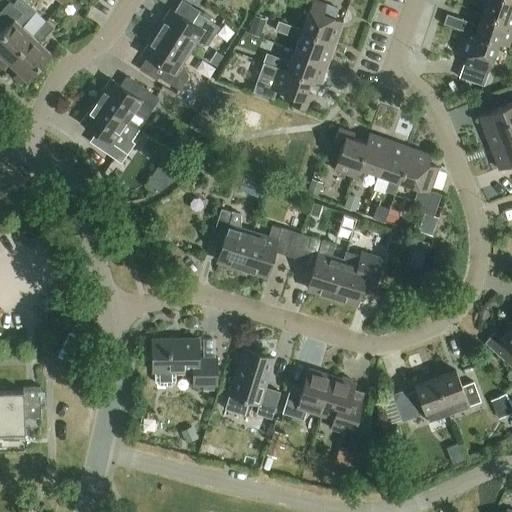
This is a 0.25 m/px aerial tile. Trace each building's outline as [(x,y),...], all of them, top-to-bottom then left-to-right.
[(0,65),(2,68),(7,63),(32,36),(31,35),(21,26),(35,11),(22,0),(15,0),(2,15),(10,23),(0,33),(0,65)] [(301,30),(334,42),(342,21),(334,19),(322,14),(325,5),(312,0),(311,0),(301,30)] [(479,0),(485,2),(481,14),(511,24),(511,1),(507,0),(479,0)] [(325,5),(322,14),(334,19),(338,9),(325,5)] [(170,10),(156,32),(187,51),(193,41),(203,46),(207,45),(218,27),(197,14),(191,24),(170,10)] [(443,24),(464,31),(465,31),(498,42),(498,43),(508,46),(511,33),(511,24),(481,14),(477,25),(446,14),(443,24)] [(254,16),(248,33),(258,37),(265,20),(254,16)] [(32,36),(7,63),(17,72),(12,77),(20,84),(25,79),(50,53),(39,43),(53,28),(45,21),(31,35),(32,36)] [(327,63),(334,42),(301,30),(278,21),(275,31),(298,39),(294,51),(327,63)] [(465,31),(464,31),(457,52),(467,55),(463,64),(464,65),(459,78),(482,87),(498,43),(498,42),(465,31)] [(187,51),(156,32),(142,54),(164,68),(158,77),(179,91),(188,76),(184,64),(180,62),(187,51)] [(277,58),(274,67),(277,68),(277,67),(310,79),(310,80),(320,83),(327,63),(294,51),(290,62),(277,58)] [(215,52),(209,63),(216,67),(222,56),(215,52)] [(262,63),(274,67),(277,58),(266,54),(262,63)] [(277,68),(274,67),(262,63),(252,92),(273,100),(276,91),(294,97),(291,106),(305,110),(310,94),(306,93),(310,80),(310,79),(277,67),(277,68)] [(110,80),(96,101),(125,121),(137,129),(145,117),(153,107),(158,99),(138,85),(129,79),(123,88),(110,80)] [(96,101),(81,123),(102,137),(96,146),(116,160),(122,151),(127,154),(134,143),(131,141),(139,130),(137,129),(125,121),(96,101)] [(511,102),(478,116),(482,128),(490,149),(511,140),(511,102)] [(195,114),(188,126),(200,133),(207,122),(195,114)] [(333,169),(353,177),(354,177),(365,143),(352,139),(354,134),(338,128),(333,142),(341,145),(333,169)] [(366,170),(377,174),(389,141),(368,133),(365,143),(354,177),(353,177),(352,180),(361,183),(366,170)] [(511,140),(490,149),(498,170),(511,164),(511,140)] [(394,194),(398,182),(398,181),(409,148),(389,141),(377,174),(389,178),(384,191),(394,194)] [(398,181),(398,182),(417,188),(412,203),(421,206),(418,212),(424,214),(432,217),(439,196),(428,192),(437,167),(427,164),(430,155),(409,148),(398,181)] [(175,172),(182,162),(167,152),(160,162),(175,172)] [(157,163),(147,184),(161,191),(172,170),(157,163)] [(239,189),(258,196),(262,184),(243,177),(239,189)] [(311,178),(307,192),(317,195),(322,182),(311,178)] [(349,194),(344,207),(356,211),(360,198),(349,194)] [(375,217),(374,219),(383,223),(384,220),(388,210),(379,207),(375,217)] [(385,220),(385,221),(395,224),(399,212),(389,208),(385,220)] [(216,260),(241,268),(252,234),(240,230),(239,214),(231,211),(231,212),(220,209),(213,233),(224,236),(216,260)] [(417,231),(419,232),(431,236),(432,234),(435,225),(437,218),(432,217),(424,214),(417,231)] [(252,234),(241,268),(266,276),(273,252),(284,255),(292,231),(280,228),(276,241),(252,234)] [(306,288),(331,296),(342,262),(330,258),(334,244),(310,237),(303,261),(314,264),(306,288)] [(342,262),(331,296),(356,304),(364,279),(374,283),(382,259),(359,252),(356,266),(342,262)] [(511,325),(500,339),(493,333),(484,343),(511,368),(511,325)] [(174,381),(174,371),(193,371),(193,385),(216,385),(216,358),(198,358),(198,338),(151,339),(152,372),(156,371),(156,382),(159,385),(171,385),(174,381)] [(249,401),(259,404),(256,414),(271,419),(280,392),(264,387),(273,358),(243,348),(228,394),(229,394),(224,409),(244,415),(249,401)] [(319,415),(331,376),(308,368),(300,393),(289,390),(282,413),(303,420),(306,411),(319,415)] [(455,371),(435,378),(448,414),(480,402),(473,382),(461,386),(455,371)] [(352,435),(359,411),(362,402),(350,398),(355,383),(331,376),(319,415),(333,419),(330,428),(352,435)] [(448,414),(435,378),(414,386),(416,390),(405,394),(403,390),(391,395),(401,422),(424,413),(427,421),(448,414)] [(0,437),(24,437),(24,418),(40,417),(39,386),(22,387),(22,391),(0,391),(0,437)] [(511,407),(506,394),(491,400),(499,419),(511,412),(511,407)] [(194,430),(182,435),(186,444),(198,438),(194,430)] [(274,431),(266,455),(276,458),(283,434),(274,431)] [(359,469),(364,455),(352,451),(348,465),(359,469)] [(306,468),(315,471),(318,458),(309,456),(306,468)]
